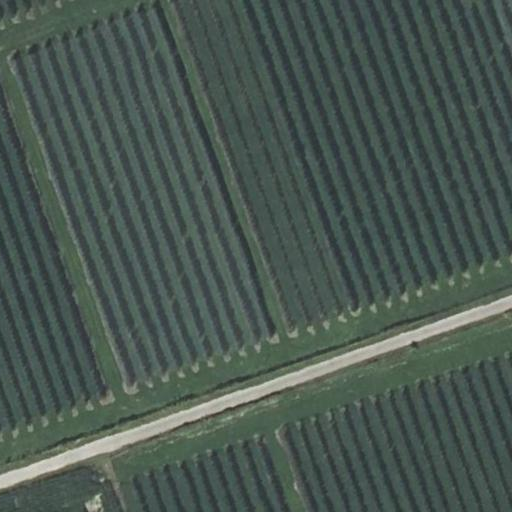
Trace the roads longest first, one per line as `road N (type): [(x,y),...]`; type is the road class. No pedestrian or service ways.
road 1 (track): [(511,307),(0,489)]
road 2 (track): [(118,0),(0,46)]
